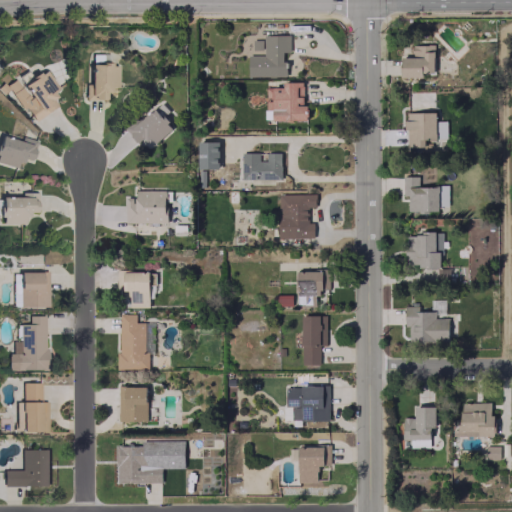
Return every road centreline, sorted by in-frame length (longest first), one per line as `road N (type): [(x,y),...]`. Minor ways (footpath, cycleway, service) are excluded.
road 1 (tertiary): [(365,0),(370,511)]
road 2 (residential): [(83,163),(85,511)]
road 3 (residential): [(371,366),(511,364)]
